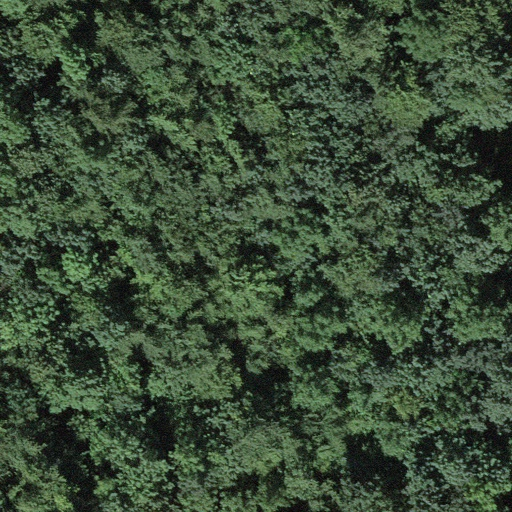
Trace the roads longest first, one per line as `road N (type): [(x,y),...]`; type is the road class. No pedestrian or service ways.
road 1 (track): [(390,0),(511,187)]
road 2 (track): [(100,511),(0,338)]
